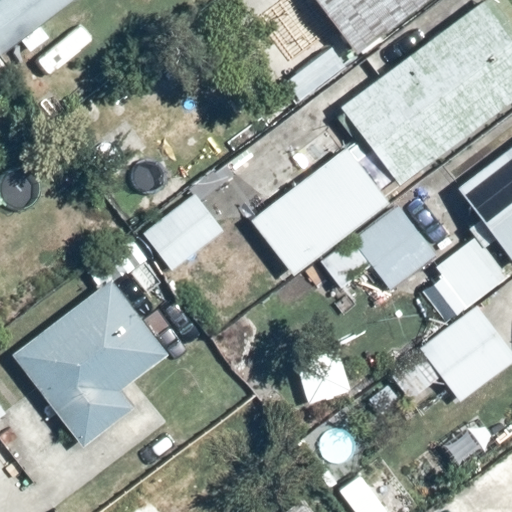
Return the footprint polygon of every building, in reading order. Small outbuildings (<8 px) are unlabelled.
[(0,0),(0,54),(68,0),(0,0)] [(314,257),(389,196),(402,187),(397,181),(511,95),(511,8),(506,0),(475,0),(335,104),(358,135),(247,219),(289,274),(314,257)] [(422,0),(312,0),(351,53),(422,0)] [(389,196),(314,257),(339,287),(369,263),(390,288),(414,268),(454,314),(511,264),(511,138),(451,185),(478,221),(438,255),(389,196)] [(224,234),(190,192),(138,233),(155,255),(171,276),(224,234)] [(159,358),(107,282),(9,348),(76,447),(129,411),(114,389),(159,358)] [(511,357),(511,353),(475,304),(418,347),(457,399),(511,357)] [(349,390),(336,346),(293,358),(306,402),(349,390)] [(407,511),(418,504),(382,452),(334,486),(352,511),(407,511)] [(159,511),(143,491),(115,511),(159,511)]
